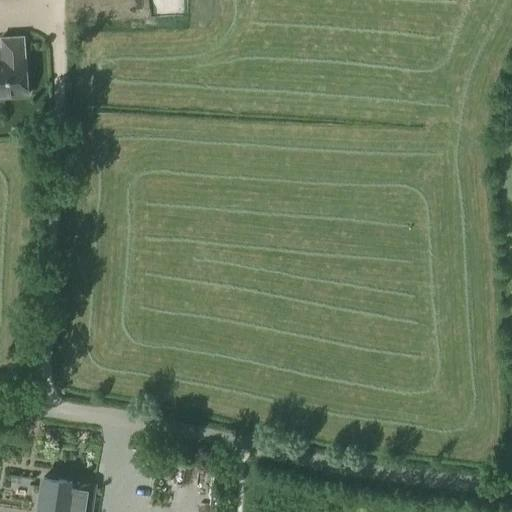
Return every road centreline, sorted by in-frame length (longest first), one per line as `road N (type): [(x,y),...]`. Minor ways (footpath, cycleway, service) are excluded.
road 1 (unclassified): [(511,489),(0,401)]
road 2 (track): [(45,406),(60,0)]
